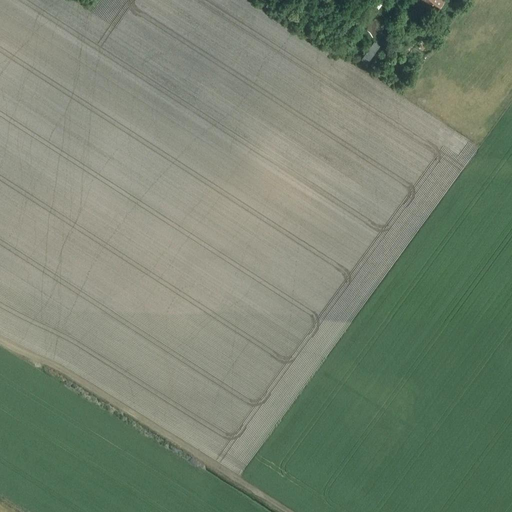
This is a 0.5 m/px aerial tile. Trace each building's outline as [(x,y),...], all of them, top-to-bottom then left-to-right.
[(408,0),(396,0),(408,12),(414,6),(408,0)] [(422,0),(436,10),(443,0),(417,0),(421,2),(422,0)] [(378,1),(374,7),(377,10),(382,4),(378,1)] [(382,30),(390,20),(379,12),(366,29),(375,35),(380,29),(382,30)] [(366,62),(379,44),(373,40),(360,58),(366,62)] [(358,46),(346,63),(351,68),(364,51),(358,46)]
